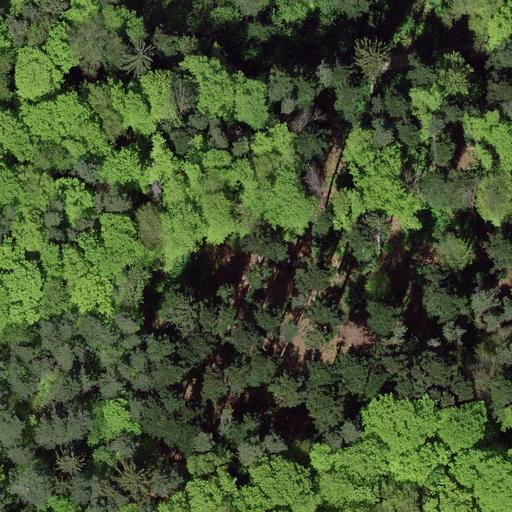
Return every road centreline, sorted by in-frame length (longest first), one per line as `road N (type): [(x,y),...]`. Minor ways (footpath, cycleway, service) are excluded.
road 1 (track): [(136,511),(131,376),(95,198),(117,148),(158,133),(465,113),(511,119)]
road 2 (track): [(0,85),(48,74),(223,0)]
